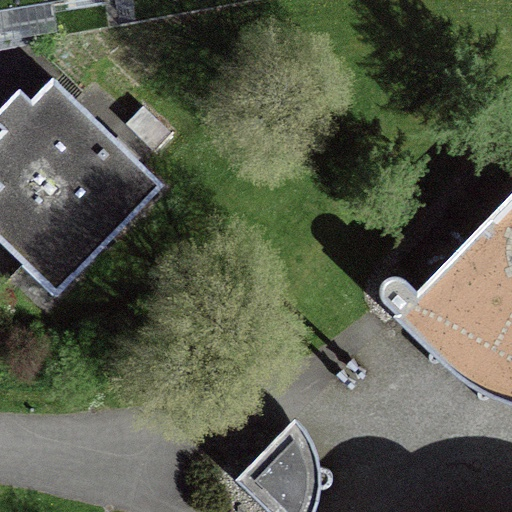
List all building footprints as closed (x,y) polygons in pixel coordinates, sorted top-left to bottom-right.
[(0,0),(0,47),(57,36),(53,4),(78,0),(0,0)] [(56,301),(162,190),(137,166),(112,143),(51,85),(33,104),(20,93),(0,114),(0,133),(0,248),(21,269),(5,285),(31,310),(47,293),(56,301)] [(137,166),(169,132),(145,109),(112,143),(137,166)] [(396,327),(393,330),(451,378),(464,391),(484,404),(499,413),(511,415),(511,204),(419,305),(402,292),(390,291),(383,294),(380,302),(381,313),(396,327)] [(320,489),(327,487),(330,483),(333,472),(328,467),(321,464),(315,444),(307,431),(301,424),(295,418),(236,478),(271,511),(314,511),(316,506),(319,493),(320,489)]
